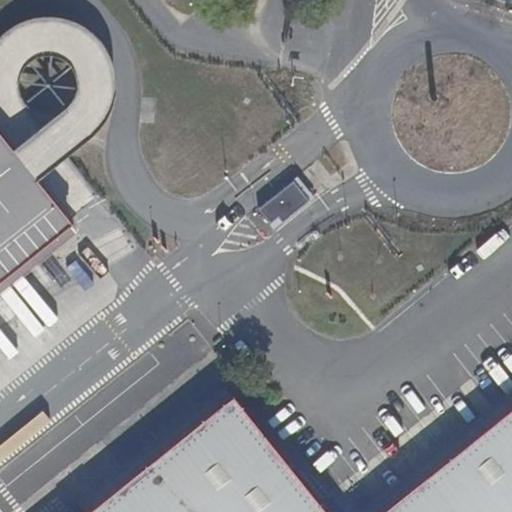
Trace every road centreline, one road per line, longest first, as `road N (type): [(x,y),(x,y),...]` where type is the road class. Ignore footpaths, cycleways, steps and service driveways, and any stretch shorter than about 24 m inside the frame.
road 1 (unknown): [(147,0),(197,43),(308,58),(361,83)]
road 2 (unclassified): [(367,107),(296,194),(367,172),(393,174)]
road 3 (unclassified): [(393,174),(437,195),(485,187),(505,173)]
road 4 (unclassified): [(451,33),(404,46),(373,83),(367,107)]
